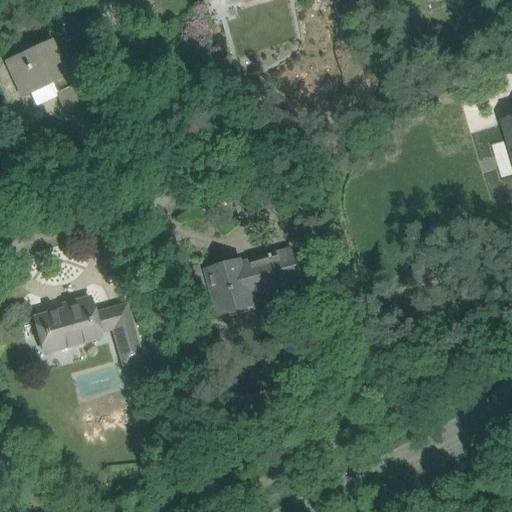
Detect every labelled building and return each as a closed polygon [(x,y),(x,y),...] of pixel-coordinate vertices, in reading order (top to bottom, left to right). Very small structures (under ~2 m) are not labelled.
[(302,0),(300,6),(312,10),(315,0),(302,0)] [(6,62),(13,80),(21,96),(51,83),(65,115),(90,104),(72,64),(62,69),(50,42),(6,62)] [(226,76),(222,92),(234,95),(238,79),(226,76)] [(424,98),(437,136),(469,126),(457,88),(424,98)] [(211,198),(218,222),(268,206),(260,182),(211,198)] [(302,285),(298,269),(292,250),(241,264),(241,261),(206,271),(219,317),(253,307),(251,299),(302,285)] [(63,306),(64,311),(35,319),(44,352),(101,337),(99,332),(113,328),(124,364),(141,360),(132,325),(127,306),(95,314),(91,298),(63,306)] [(185,430),(178,406),(162,410),(169,435),(185,430)]
